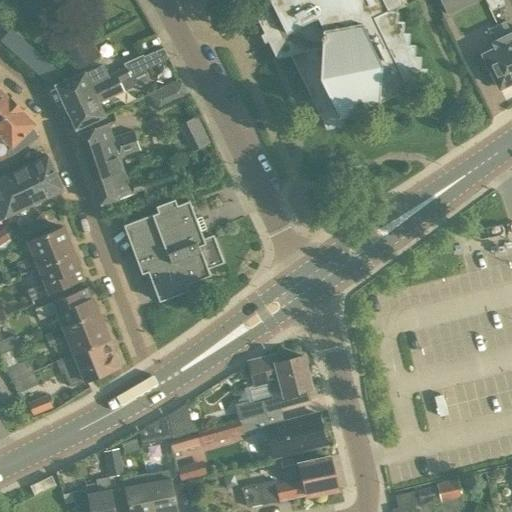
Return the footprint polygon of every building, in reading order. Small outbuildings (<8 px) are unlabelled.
[(397,9),(388,9),(384,0),(269,0),(274,12),(260,23),(264,32),(267,37),(269,43),(276,56),(294,53),(310,86),(313,92),(316,99),(313,101),(326,127),(342,125),(342,124),(341,124),(343,115),(378,110),(379,101),(421,80),(425,81),(425,67),(419,68),(419,56),(413,56),(414,44),(408,44),(408,32),(403,32),(403,20),(396,20),(397,9)] [(511,36),(504,21),(497,25),(511,56),(511,36)] [(511,56),(497,25),(489,28),(498,46),(491,50),(490,47),(470,57),(477,73),(489,67),(499,87),(502,86),(503,88),(511,84),(511,81),(511,56)] [(53,82),(64,70),(15,26),(4,38),(53,82)] [(66,48),(76,68),(99,57),(89,37),(66,48)] [(129,77),(168,59),(162,48),(153,53),(152,52),(143,56),(142,55),(123,63),(129,77)] [(54,85),(64,107),(119,82),(127,79),(126,78),(119,81),(114,72),(99,79),(94,68),(84,72),(84,71),(54,85)] [(119,82),(64,107),(74,129),(104,116),(98,103),(131,88),(127,79),(119,82)] [(189,96),(181,80),(148,95),(156,111),(189,96)] [(0,119),(15,104),(0,89),(0,119)] [(15,104),(0,119),(0,138),(1,138),(9,147),(0,154),(0,161),(11,156),(38,135),(32,126),(34,124),(15,104)] [(183,121),(195,151),(214,143),(202,114),(183,121)] [(76,134),(92,181),(124,171),(119,157),(140,151),(133,130),(112,136),(107,123),(76,134)] [(35,179),(53,170),(45,154),(0,176),(0,221),(27,208),(22,196),(28,192),(25,186),(36,181),(35,179)] [(124,171),(92,181),(101,205),(132,194),(133,198),(176,186),(171,168),(126,179),(124,171)] [(63,190),(53,170),(35,179),(36,181),(25,186),(28,192),(22,196),(27,208),(63,190)] [(205,228),(201,216),(189,220),(187,215),(198,211),(190,189),(126,213),(157,295),(210,275),(208,268),(223,262),(213,235),(197,241),(194,232),(205,228)] [(23,233),(26,237),(49,226),(42,212),(23,233)] [(13,243),(3,228),(0,229),(0,253),(1,254),(13,243)] [(38,267),(71,253),(66,241),(69,240),(66,232),(61,230),(60,228),(27,241),(33,255),(15,263),(21,275),(38,267)] [(71,253),(38,267),(44,283),(26,289),(31,302),(49,294),(82,281),(77,268),(79,264),(76,256),(71,254),(71,253)] [(45,334),(46,337),(97,316),(96,312),(97,310),(94,302),(91,301),(86,288),(52,302),(34,309),(39,320),(57,313),(62,327),(45,334)] [(55,360),(56,362),(107,341),(106,338),(108,336),(104,328),(102,327),(97,316),(46,337),(50,347),(62,342),(62,337),(66,336),(73,353),(55,360)] [(0,340),(0,354),(19,346),(15,334),(0,340)] [(107,341),(56,362),(60,373),(72,368),(72,365),(77,363),(85,382),(119,369),(118,366),(119,364),(116,355),(113,354),(107,341)] [(272,398),(262,400),(265,412),(287,406),(284,395),(310,388),(302,356),(276,363),(274,355),(249,362),(255,386),(268,383),(272,398)] [(4,370),(10,381),(33,371),(27,359),(4,370)] [(33,371),(10,381),(26,405),(39,397),(33,386),(39,384),(33,371)] [(26,405),(32,416),(53,404),(47,393),(39,397),(26,405)] [(238,420),(197,431),(200,446),(261,430),(257,414),(238,419),(238,420)] [(266,427),(274,458),(325,445),(317,414),(266,427)] [(142,430),(138,432),(141,444),(171,438),(166,415),(142,430)] [(104,450),(105,459),(108,478),(123,475),(120,457),(118,448),(104,450)] [(283,483),(277,485),(276,480),(241,487),(247,508),(280,500),(280,501),(307,494),(308,496),(336,490),(329,458),(293,466),(291,458),(279,460),(283,483)] [(168,469),(146,473),(153,511),(172,511),(178,511),(172,478),(170,478),(168,469)] [(124,487),(111,489),(114,511),(153,511),(146,473),(122,477),(124,487)] [(51,476),(29,486),(34,495),(55,485),(51,476)] [(95,482),(85,484),(86,489),(89,511),(114,511),(111,489),(110,489),(108,477),(95,479),(95,482)] [(456,483),(436,488),(438,498),(439,498),(442,509),(452,506),(451,500),(462,498),(461,495),(466,495),(464,485),(457,486),(456,483)] [(394,495),(397,507),(414,504),(414,503),(438,498),(436,488),(435,485),(394,495)] [(79,491),(62,494),(64,501),(73,500),(81,499),(79,491)]
